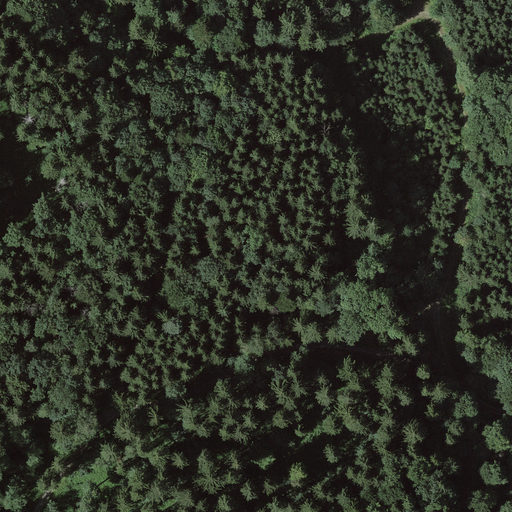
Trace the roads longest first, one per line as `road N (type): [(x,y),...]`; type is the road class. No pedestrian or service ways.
road 1 (track): [(36,511),(109,414),(109,395),(163,260),(171,210),(161,164),(140,124),(45,0)]
road 2 (track): [(340,344),(428,305),(327,70),(282,43),(173,45),(126,0)]
road 3 (track): [(511,415),(399,352),(340,344),(282,349),(179,401),(0,428)]
road 4 (track): [(444,372),(428,305),(440,296),(462,219),(466,137),(454,63),(431,15),(418,12),(338,50),(327,70)]
road 5 (track): [(157,511),(278,371),(282,349)]
